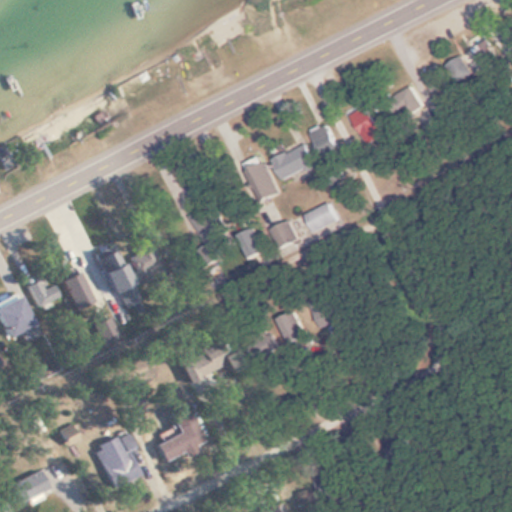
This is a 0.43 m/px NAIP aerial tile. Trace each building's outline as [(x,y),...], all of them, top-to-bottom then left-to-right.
[(498,58),(486,41),(471,51),(483,69),(498,58)] [(469,73),(462,58),(445,66),(452,82),(469,73)] [(432,93),(448,81),(436,66),(420,78),(432,93)] [(386,137),(368,107),(351,117),(370,147),(386,137)] [(314,134),(325,157),(342,149),(330,126),(314,134)] [(273,161),(281,181),(318,167),(310,147),(273,161)] [(264,206),(284,196),(269,165),(249,175),(264,206)] [(316,232),(341,221),(333,204),(308,215),(316,232)] [(209,219),(196,222),(200,235),(212,231),(209,219)] [(280,227),(286,249),(302,244),(295,223),(280,227)] [(123,282),(117,254),(94,259),(99,287),(123,282)] [(131,280),(151,280),(151,255),(131,255),(131,280)] [(60,283),(74,311),(92,302),(78,273),(60,283)] [(37,306),(57,297),(46,275),(26,285),(37,306)] [(34,327),(20,295),(0,303),(0,321),(7,339),(34,327)] [(343,316),(332,299),(328,302),(324,295),(310,304),(325,327),(343,316)] [(286,319),(284,337),(299,339),(302,322),(286,319)] [(244,370),(231,339),(184,358),(194,382),(225,369),(228,376),(244,370)] [(176,450),(198,449),(198,426),(176,427),(176,450)] [(140,478),(129,452),(133,450),(126,433),(93,448),(111,490),(140,478)]
